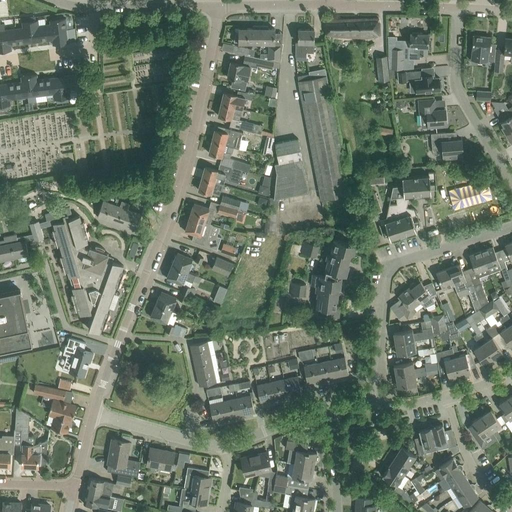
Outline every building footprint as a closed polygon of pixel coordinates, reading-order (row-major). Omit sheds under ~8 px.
[(76,40),(74,28),(67,29),(66,18),(50,20),(50,24),(46,24),(48,40),(52,40),(53,45),(69,43),(68,41),(76,40)] [(370,35),(379,36),(378,18),(337,19),(326,19),(326,36),(370,39),(370,35)] [(48,40),(46,24),(39,25),(38,20),(30,21),(32,40),(37,40),(37,42),(48,40)] [(32,40),(30,21),(22,22),(23,27),(16,28),(18,44),(28,43),(28,41),(32,40)] [(260,43),(261,25),(253,25),(253,28),(247,28),(247,29),(239,29),(239,28),(239,34),(236,34),(235,41),(234,41),(234,42),(239,42),(239,43),(260,43)] [(275,29),(268,28),(268,26),(261,25),(260,43),(268,43),(268,52),(268,59),(274,60),(282,62),(282,43),(277,43),(277,46),(274,46),(275,29)] [(18,44),(16,28),(1,30),(4,51),(12,50),(11,45),(18,44)] [(306,52),(313,53),(314,29),(298,29),(298,42),(295,42),(295,56),(306,56),(306,52)] [(410,45),(409,58),(420,58),(420,55),(427,55),(427,47),(428,47),(428,34),(411,34),(410,45)] [(473,50),(472,59),(484,60),(494,61),(496,43),(490,43),(490,37),(473,35),(472,50),(473,50)] [(255,49),(248,48),(234,45),(233,51),(245,54),(253,56),(255,49)] [(391,49),(391,69),(403,69),(403,49),(391,49)] [(274,60),(268,59),(260,57),(253,56),(245,54),(243,61),(244,62),(244,64),(244,65),(250,66),(250,65),(257,67),(258,64),(272,67),(274,60)] [(389,80),(386,56),(375,57),(377,81),(389,80)] [(494,74),(494,76),(499,76),(499,74),(502,74),(502,71),(503,59),(495,58),(495,59),(494,74)] [(244,64),(230,61),(230,62),(227,61),(226,68),(229,68),(227,77),(233,78),(231,87),(245,90),(247,80),(250,66),(244,65),(244,64)] [(328,84),(326,76),(325,68),(309,71),(309,74),(298,76),(321,200),(349,194),(330,94),(333,94),(331,84),(328,84)] [(405,71),(398,72),(399,82),(406,81),(415,80),(416,92),(440,90),(440,87),(442,87),(441,80),(439,80),(439,77),(433,78),(432,75),(423,76),(422,70),(405,71)] [(47,94),(45,78),(37,79),(37,74),(29,75),(32,96),(47,94)] [(32,96),(29,75),(21,76),(21,81),(15,82),(17,98),(32,96)] [(77,91),(75,75),(64,76),(64,78),(60,78),(63,98),(70,97),(69,91),(77,91)] [(63,98),(60,78),(55,79),(54,77),(45,78),(47,94),(53,94),(54,99),(63,98)] [(17,98),(15,82),(5,83),(5,85),(0,86),(0,87),(2,106),(10,105),(10,99),(17,98)] [(277,87),(266,85),(264,94),(275,96),(277,87)] [(491,91),(477,90),(477,100),(491,101),(491,91)] [(221,104),(242,109),(243,103),(245,97),(252,99),(253,94),(237,91),(237,95),(224,92),(221,104)] [(435,99),(418,100),(419,114),(426,114),(428,127),(447,126),(445,109),(435,110),(435,99)] [(241,115),(242,109),(221,104),(218,115),(231,118),(239,120),(241,115)] [(511,106),(498,115),(502,121),(499,122),(506,134),(511,129),(511,106)] [(242,121),(240,128),(259,133),(260,131),(253,129),(254,124),(242,121)] [(392,136),(393,129),(379,126),(378,134),(392,136)] [(215,129),(212,141),(239,148),(241,138),(259,142),(261,134),(259,133),(240,128),(238,136),(236,135),(228,133),(215,129)] [(445,132),(435,133),(430,133),(432,151),(442,150),(443,158),(463,156),(462,139),(446,141),(445,132)] [(308,192),(304,167),(298,138),(274,143),(278,162),(274,163),(276,173),(274,197),(270,197),(266,231),(275,232),(278,198),(308,192)] [(239,149),(239,148),(212,141),(209,153),(222,156),(230,158),(231,153),(223,151),(225,145),(239,149)] [(232,167),(249,171),(251,163),(234,159),(232,167)] [(403,168),(412,167),(411,160),(402,161),(403,168)] [(266,164),(263,173),(270,175),(272,166),(266,164)] [(230,174),(225,173),(218,171),(218,170),(205,166),(202,178),(224,184),(226,178),(228,178),(227,179),(238,183),(242,170),(248,172),(249,171),(232,167),(230,174)] [(411,217),(417,215),(415,209),(406,207),(409,197),(431,195),(431,190),(436,189),(436,190),(437,190),(436,184),(435,184),(430,185),(430,179),(436,178),(435,172),(434,172),(428,173),(429,175),(402,177),(403,185),(393,186),(390,199),(391,198),(396,198),(397,204),(389,205),(389,204),(386,219),(378,221),(380,227),(386,225),(387,231),(382,232),(383,238),(384,238),(384,237),(389,236),(391,240),(416,232),(415,227),(420,226),(421,226),(419,220),(418,220),(418,221),(413,222),(411,217)] [(262,175),(260,194),(271,195),(274,176),(262,175)] [(384,183),(384,176),(368,178),(368,184),(384,183)] [(222,191),(224,184),(202,178),(198,190),(211,193),(219,195),(220,190),(222,191)] [(135,191),(133,197),(146,201),(147,198),(148,194),(150,190),(135,191)] [(382,211),(375,192),(369,194),(375,213),(382,211)] [(238,209),(240,200),(222,195),(220,204),(238,209)] [(259,196),(257,205),(265,207),(268,199),(259,196)] [(110,221),(116,205),(103,201),(97,217),(110,221)] [(215,210),(209,208),(194,203),(189,217),(210,224),(215,210)] [(235,217),(238,209),(220,204),(217,212),(235,217)] [(123,226),(128,210),(116,205),(110,221),(123,226)] [(345,209),(343,212),(344,219),(353,217),(351,208),(345,209)] [(59,216),(58,212),(57,210),(45,214),(47,220),(59,216)] [(123,226),(136,230),(141,214),(128,210),(123,226)] [(84,244),(88,243),(86,237),(89,236),(84,220),(81,221),(80,215),(69,218),(68,214),(63,215),(64,220),(53,223),(55,228),(52,229),(57,246),(60,245),(63,255),(60,255),(65,272),(68,271),(74,293),(71,293),(76,310),(79,309),(80,315),(89,312),(90,317),(92,318),(88,329),(99,332),(101,327),(104,328),(110,312),(107,311),(116,287),(118,288),(124,271),(122,270),(123,265),(112,261),(112,262),(106,260),(109,254),(103,252),(105,249),(103,248),(101,247),(98,246),(95,246),(95,249),(90,247),(89,248),(85,247),(84,244)] [(189,217),(185,231),(193,234),(207,238),(212,225),(210,224),(189,217)] [(38,220),(29,223),(32,233),(33,238),(34,241),(43,238),(40,228),(39,223),(38,220)] [(220,229),(212,226),(210,232),(218,235),(220,229)] [(0,261),(29,255),(25,239),(18,241),(17,237),(16,234),(3,237),(4,240),(0,241),(0,261)] [(348,254),(354,256),(357,245),(334,238),(329,254),(326,253),(324,260),(327,261),(323,275),(318,273),(314,307),(322,308),(321,315),(339,317),(340,311),(339,310),(341,299),(334,298),(335,296),(337,296),(337,291),(335,291),(336,288),(340,289),(341,277),(339,277),(340,275),(346,276),(349,265),(345,264),(345,262),(347,262),(349,257),(347,257),(348,254)] [(304,241),(301,252),(315,256),(318,245),(304,241)] [(237,247),(223,242),(220,251),(233,256),(237,247)] [(296,254),(299,245),(292,243),(289,253),(296,254)] [(493,247),(481,251),(489,273),(501,269),(503,274),(508,272),(508,270),(507,268),(504,261),(499,263),(493,247)] [(479,277),(489,273),(481,251),(469,255),(475,270),(477,277),(479,277)] [(177,252),(172,266),(187,272),(187,271),(192,259),(177,252)] [(228,275),(233,263),(216,256),(211,268),(228,275)] [(297,258),(294,271),(302,272),(304,260),(297,258)] [(469,287),(466,280),(464,274),(460,264),(448,268),(454,284),(457,292),(467,288),(469,287)] [(190,287),(195,275),(172,266),(167,278),(182,284),(185,285),(190,287)] [(442,289),(454,284),(448,268),(436,272),(442,289)] [(475,270),(469,272),(474,285),(482,307),(493,300),(492,299),(488,302),(481,283),(479,277),(477,277),(475,270)] [(469,272),(464,274),(466,280),(469,287),(467,288),(475,311),(479,309),(482,307),(474,285),(469,272)] [(435,302),(431,296),(419,280),(415,283),(413,283),(410,285),(410,287),(409,288),(420,301),(425,308),(426,307),(435,302)] [(304,295),(306,284),(291,282),(289,293),(304,295)] [(212,299),(221,302),(226,287),(218,284),(212,299)] [(197,290),(190,287),(185,285),(182,292),(188,295),(188,294),(194,296),(197,290)] [(411,308),(420,301),(409,288),(399,295),(404,302),(398,306),(407,318),(415,312),(411,308)] [(0,353),(32,347),(23,301),(20,290),(0,294),(0,353)] [(156,304),(171,310),(176,298),(161,291),(156,304)] [(185,302),(188,295),(182,292),(179,299),(185,302)] [(498,297),(493,301),(499,308),(504,305),(498,297)] [(479,309),(485,318),(499,308),(493,301),(493,300),(482,307),(479,309)] [(442,305),(449,322),(453,321),(455,320),(450,308),(447,302),(442,305)] [(178,313),(171,310),(156,304),(150,317),(169,324),(166,331),(172,334),(172,333),(178,336),(178,335),(183,337),(187,328),(175,323),(174,326),(173,325),(178,313)] [(485,318),(479,309),(475,311),(466,318),(470,324),(476,334),(494,359),(503,352),(492,337),(486,341),(475,324),(484,317),(485,318)] [(503,315),(511,328),(511,320),(507,313),(503,315)] [(511,347),(511,346),(511,328),(503,315),(500,318),(506,327),(500,331),(511,347)] [(466,318),(456,324),(460,331),(470,324),(466,318)] [(432,324),(433,333),(447,330),(445,321),(432,324)] [(457,330),(453,321),(449,322),(446,323),(449,332),(457,330)] [(200,323),(198,327),(205,331),(207,326),(200,323)] [(414,340),(433,337),(431,327),(422,329),(422,332),(413,333),(413,329),(393,332),(395,343),(414,340)] [(485,365),(494,359),(476,334),(473,336),(480,345),(474,349),(485,365)] [(83,350),(86,343),(69,337),(66,348),(62,347),(60,354),(66,356),(62,369),(74,372),(84,375),(88,361),(90,362),(93,353),(83,350)] [(416,351),(415,344),(414,340),(395,343),(397,354),(416,351)] [(194,358),(210,355),(207,341),(191,344),(194,358)] [(452,346),(460,375),(470,372),(465,354),(459,355),(456,345),(452,346)] [(449,378),(460,375),(452,346),(448,347),(449,350),(442,352),(442,351),(436,353),(438,367),(445,365),(449,378)] [(210,355),(194,358),(196,372),(213,368),(213,366),(211,359),(210,355)] [(331,360),(335,377),(348,374),(345,357),(331,360)] [(321,380),(335,377),(331,360),(317,363),(321,380)] [(396,376),(438,369),(437,361),(425,363),(425,367),(414,369),(413,362),(394,365),(396,376)] [(307,383),(321,380),(317,363),(304,366),(307,383)] [(199,386),(205,384),(216,382),(213,368),(196,372),(199,386)] [(415,377),(427,375),(439,373),(438,369),(396,376),(398,387),(417,384),(415,377)] [(221,374),(222,381),(230,379),(228,372),(221,374)] [(301,393),(299,384),(298,376),(284,379),(287,396),(301,393)] [(70,389),(72,381),(60,378),(58,386),(70,389)] [(274,399),(287,396),(284,379),(270,382),(274,399)] [(260,402),(274,399),(270,382),(256,385),(260,402)] [(66,390),(35,384),(33,392),(64,399),(66,390)] [(251,395),(237,398),(241,415),(254,412),(251,395)] [(511,403),(508,397),(499,404),(509,419),(511,417),(511,403)] [(237,398),(223,401),(227,418),(241,415),(237,398)] [(76,405),(53,399),(49,414),(55,416),(51,428),(55,429),(55,431),(56,432),(61,434),(62,433),(63,431),(67,432),(70,420),(72,421),(76,405)] [(223,401),(210,404),(213,421),(227,418),(223,401)] [(48,439),(34,445),(28,444),(29,415),(16,407),(15,430),(21,430),(20,453),(22,453),(22,466),(31,466),(31,468),(36,468),(37,467),(38,467),(38,465),(41,465),(42,465),(43,465),(43,464),(44,464),(44,463),(45,463),(45,462),(48,439)] [(490,409),(481,415),(498,441),(502,438),(495,429),(501,425),(490,409)] [(495,443),(498,446),(501,444),(498,441),(481,415),(472,422),(477,429),(472,433),(479,444),(490,436),(495,443)] [(452,430),(445,432),(443,424),(431,427),(437,450),(436,444),(446,441),(448,447),(456,445),(452,430)] [(423,453),(437,450),(431,427),(419,431),(421,439),(415,441),(418,451),(420,458),(424,457),(423,453)] [(0,465),(10,466),(10,453),(14,454),(14,443),(3,442),(3,437),(0,437),(0,465)] [(140,461),(127,458),(130,442),(114,439),(112,451),(110,451),(108,463),(121,466),(120,473),(137,476),(140,461)] [(294,463),(314,467),(316,453),(300,450),(301,443),(287,440),(286,448),(296,449),(294,463)] [(456,445),(448,447),(453,454),(459,451),(457,445),(456,445)] [(395,456),(409,465),(416,456),(401,446),(395,456)] [(170,474),(171,469),(174,452),(165,450),(164,452),(150,449),(147,464),(161,467),(160,472),(170,474)] [(267,452),(254,455),(258,471),(259,475),(269,477),(266,500),(271,501),(273,488),(276,471),(271,470),(270,468),(271,468),(267,452)] [(245,474),(258,471),(254,455),(241,458),(245,474)] [(403,475),(409,465),(395,456),(389,466),(408,478),(403,475)] [(445,476),(459,467),(453,458),(439,467),(445,476)] [(312,480),(314,467),(294,463),(292,477),(312,480)] [(188,473),(186,487),(193,488),(209,491),(211,477),(198,475),(199,468),(187,466),(186,473),(188,473)] [(402,488),(408,478),(389,466),(383,476),(402,488)] [(452,486),(466,477),(459,467),(445,476),(452,486)] [(130,485),(131,477),(117,474),(116,482),(130,485)] [(286,484),(288,476),(276,474),(275,482),(286,484)] [(424,490),(418,480),(423,477),(421,474),(411,480),(419,493),(424,490)] [(101,493),(111,495),(114,483),(89,477),(86,490),(101,493)] [(458,496),(472,486),(466,477),(452,486),(458,496)] [(285,492),(286,484),(275,482),(273,490),(285,492)] [(183,498),(181,506),(182,506),(195,509),(197,502),(206,504),(209,491),(193,488),(186,487),(185,486),(183,498)] [(464,505),(478,496),(472,486),(458,496),(464,505)] [(115,496),(111,495),(101,493),(86,490),(84,503),(98,506),(99,501),(103,502),(102,506),(112,509),(115,496)] [(241,490),(240,496),(253,498),(253,499),(257,499),(258,493),(255,492),(254,492),(241,490)] [(414,492),(409,495),(413,502),(416,508),(417,509),(418,509),(421,507),(422,506),(421,506),(426,502),(429,500),(427,497),(423,499),(421,496),(426,493),(426,492),(424,490),(419,493),(416,495),(414,492)] [(315,498),(295,495),(291,494),(288,508),(293,508),(313,511),(315,498)] [(376,498),(375,505),(371,504),(371,498),(356,497),(355,511),(375,511),(376,505),(381,506),(381,498),(376,498)] [(253,499),(252,504),(273,508),(274,502),(271,501),(266,500),(257,499),(253,499)] [(484,511),(489,507),(480,499),(469,511),(484,511)] [(3,502),(2,511),(20,511),(21,502),(3,502)] [(236,502),(234,511),(252,511),(251,511),(252,504),(246,503),(236,502)] [(435,511),(436,511),(434,509),(426,502),(421,506),(422,506),(428,511),(435,511)] [(49,511),(50,505),(32,503),(31,509),(25,508),(25,511),(49,511)]
